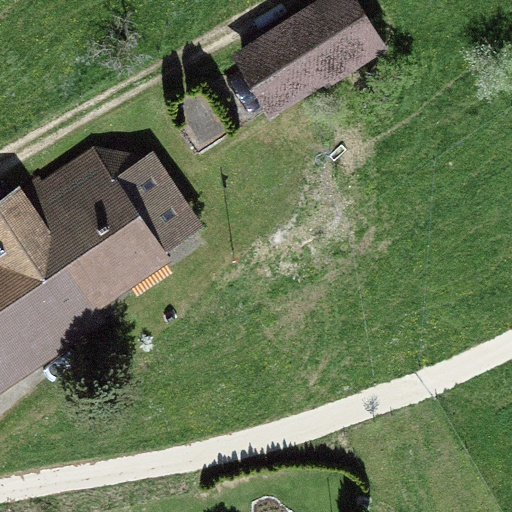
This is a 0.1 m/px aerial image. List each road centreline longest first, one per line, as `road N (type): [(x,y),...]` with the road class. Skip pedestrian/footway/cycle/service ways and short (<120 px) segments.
road 1 (track): [(0,503),(150,478),(321,433),(511,356)]
road 2 (track): [(240,20),(0,170)]
